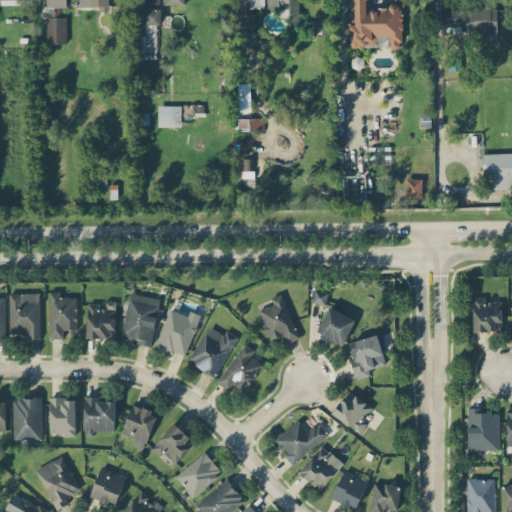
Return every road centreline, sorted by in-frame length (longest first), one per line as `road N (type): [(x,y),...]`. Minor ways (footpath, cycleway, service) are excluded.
road 1 (secondary): [(419,227),(0,233)]
road 2 (residential): [(297,511),(191,399),(149,378),(100,369),(0,369)]
road 3 (secondary): [(0,256),(342,253)]
road 4 (residential): [(419,227),(431,417)]
